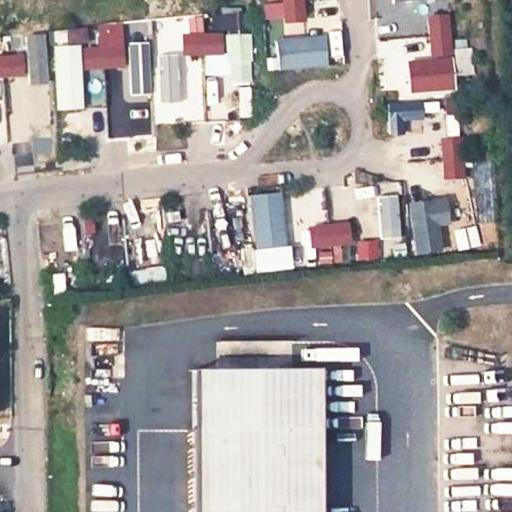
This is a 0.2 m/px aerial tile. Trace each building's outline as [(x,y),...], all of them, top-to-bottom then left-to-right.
[(283,0),(285,15),(308,13),(307,0),(283,0)] [(308,13),(285,15),(286,25),(309,24),(308,13)] [(430,27),(450,26),(450,15),(430,16),(430,27)] [(430,27),(431,46),(451,45),(450,26),(430,27)] [(213,35),(214,55),(224,54),(224,34),(213,35)] [(194,55),(194,35),(184,35),(184,55),(194,55)] [(213,35),(194,35),(194,55),(214,55),(213,35)] [(326,38),(277,43),(279,72),(329,68),(326,38)] [(150,44),(136,44),(137,81),(151,81),(150,44)] [(451,45),(431,46),(431,56),(451,55),(451,45)] [(115,47),(95,48),(96,70),(116,69),(115,47)] [(115,47),(116,69),(126,69),(125,47),(115,47)] [(82,48),(57,49),(59,111),(84,110),(82,48)] [(96,70),(95,48),(85,49),(86,71),(96,70)] [(249,51),(231,51),(233,99),(251,99),(249,51)] [(13,56),(0,57),(0,78),(14,78),(13,56)] [(13,56),(14,78),(25,78),(24,56),(13,56)] [(177,56),(158,57),(160,105),(180,104),(177,56)] [(453,58),(410,63),(413,95),(456,91),(453,58)] [(50,79),(30,80),(33,130),(52,129),(50,79)] [(423,101),(388,104),(391,136),(406,135),(405,121),(425,120),(423,101)] [(442,149),(462,149),(462,139),(442,139),(442,149)] [(442,149),(443,169),(462,168),(462,149),(442,149)] [(462,168),(443,169),(443,179),(463,179),(462,168)] [(282,193),(252,197),(258,250),(288,247),(282,193)] [(399,197),(378,199),(381,240),(402,239),(399,197)] [(341,226),(343,245),(353,244),(351,224),(341,226)] [(341,226),(321,228),(324,248),(343,245),(341,226)] [(324,248),(321,228),(311,229),(313,249),(324,248)] [(189,374),(190,433),(318,431),(317,372),(189,374)] [(319,511),(318,431),(190,433),(190,511),(319,511)]
